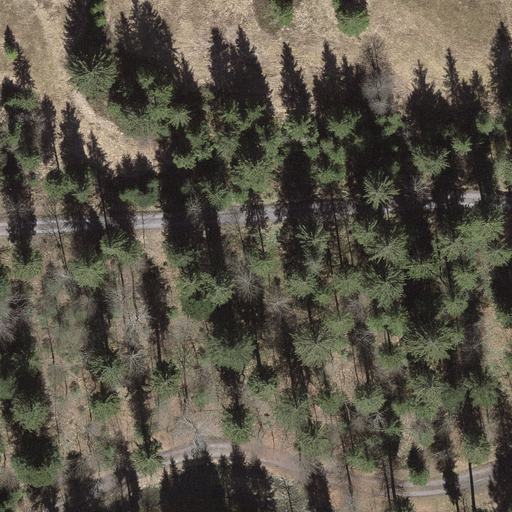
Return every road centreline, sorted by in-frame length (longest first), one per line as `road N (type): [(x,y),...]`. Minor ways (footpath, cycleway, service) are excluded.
road 1 (track): [(511,203),(485,197),(0,231)]
road 2 (track): [(45,511),(204,450),(410,487),(470,482),(511,468)]
